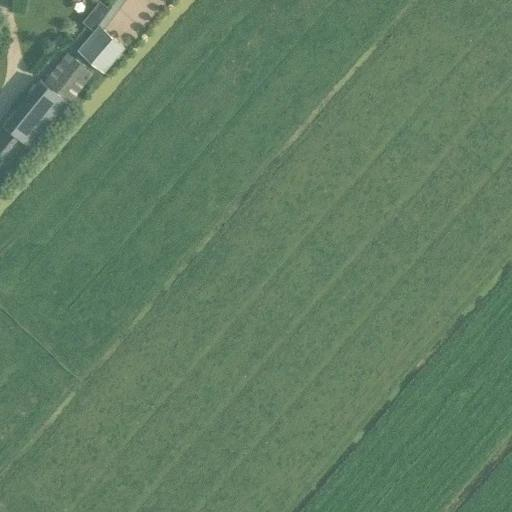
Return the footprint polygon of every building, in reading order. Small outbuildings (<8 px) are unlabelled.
[(115,0),(98,23),(103,27),(122,0),(115,0)] [(91,11),(82,21),(92,30),(101,20),(91,11)] [(101,70),(122,46),(98,25),(77,50),(101,70)] [(67,51),(43,81),(69,101),(93,72),(67,51)] [(39,78),(2,124),(31,147),(68,102),(39,78)]
